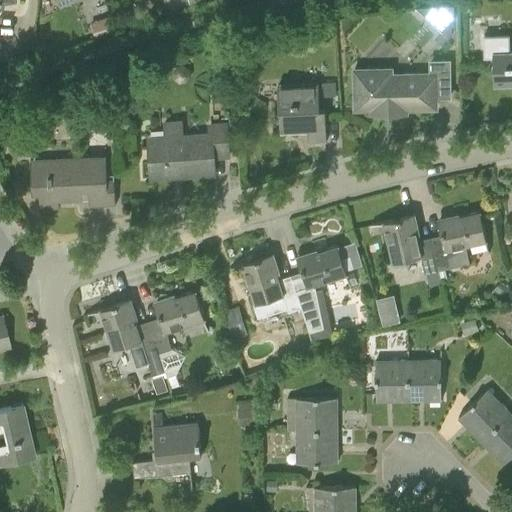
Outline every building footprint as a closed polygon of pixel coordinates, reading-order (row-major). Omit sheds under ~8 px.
[(188,2),(187,0),(165,0),(169,9),(188,2)] [(455,20),(455,6),(415,7),(442,32),(455,20)] [(511,52),(510,52),(510,35),(484,35),(485,58),(492,57),(494,85),(511,84),(511,52)] [(53,49),(52,43),(46,39),(39,41),(42,52),(53,49)] [(436,95),(449,95),(449,62),(431,62),(432,73),(404,74),(382,74),(377,69),(369,69),(355,69),(355,108),(371,108),(371,112),(391,112),(390,108),(436,107),(436,95)] [(336,95),(335,82),(322,82),(322,95),(336,95)] [(308,142),(327,141),(325,110),(318,111),(316,83),(275,86),(276,112),(280,112),(281,131),(299,131),(299,127),(308,126),(308,142)] [(148,145),(151,177),(214,173),(213,157),(225,157),(222,125),(207,126),(208,132),(184,134),(183,119),(163,121),(164,135),(165,144),(148,145)] [(116,205),(114,177),(104,177),(103,163),(31,167),(32,194),(40,194),(40,208),(59,207),(59,200),(76,200),(76,191),(89,190),(90,206),(116,205)] [(485,239),(480,210),(439,220),(443,237),(432,240),(438,270),(470,263),(465,243),(485,239)] [(426,272),(438,270),(432,240),(419,243),(413,215),(416,214),(371,224),(371,225),(383,222),(392,260),(420,254),(424,273),(426,272)] [(364,264),(356,242),(347,245),(355,267),(364,264)] [(292,278),(301,307),(312,340),(333,334),(323,288),(316,290),(315,285),(348,274),(338,244),(316,251),(315,249),(314,249),(315,252),(298,257),(304,275),(292,278)] [(231,268),(243,264),(259,318),(287,309),(288,311),(301,307),(292,278),(280,282),(272,255),(275,254),(274,253),(231,267),(231,268)] [(445,268),(438,270),(440,279),(447,277),(445,268)] [(440,279),(438,270),(426,272),(429,286),(441,283),(440,279)] [(502,301),(511,290),(501,281),(491,292),(502,301)] [(162,320),(150,324),(165,371),(167,377),(176,374),(185,355),(172,349),(166,330),(204,318),(196,289),(173,296),(173,294),(171,294),(172,297),(156,302),(162,320)] [(397,291),(380,295),(385,322),(403,318),(397,291)] [(113,348),(129,343),(137,366),(149,363),(153,375),(165,371),(150,324),(138,327),(130,300),(132,299),(132,298),(89,312),(89,313),(100,310),(113,348)] [(234,339),(247,334),(238,306),(225,310),(234,339)] [(0,348),(9,346),(2,316),(0,316),(0,348)] [(478,329),(475,318),(462,322),(465,333),(478,329)] [(378,361),(376,400),(387,400),(387,399),(409,399),(409,361),(408,350),(401,350),(401,361),(378,361)] [(409,361),(409,399),(414,399),(423,399),(441,398),(441,399),(442,399),(443,361),(409,361)] [(167,388),(162,376),(153,379),(157,391),(167,388)] [(481,439),(481,440),(510,412),(489,391),(459,416),(466,424),(466,423),(481,439)] [(287,429),(298,430),(337,429),(337,419),(336,398),(337,398),(337,397),(298,398),(298,397),(287,398),(287,429)] [(0,462),(34,455),(22,403),(0,408),(0,462)] [(253,424),(253,403),(239,403),(239,424),(253,424)] [(511,414),(510,412),(481,440),(488,447),(503,462),(504,463),(511,455),(511,414)] [(133,461),(135,477),(190,470),(188,455),(200,453),(196,422),(154,427),(157,459),(133,461)] [(299,463),(338,462),(337,451),(337,430),(337,429),(298,430),(299,463)] [(266,479),(266,491),(277,491),(277,479),(266,479)] [(356,486),(356,485),(316,486),(315,511),(355,511),(356,508),(355,508),(355,486),(356,486)]
